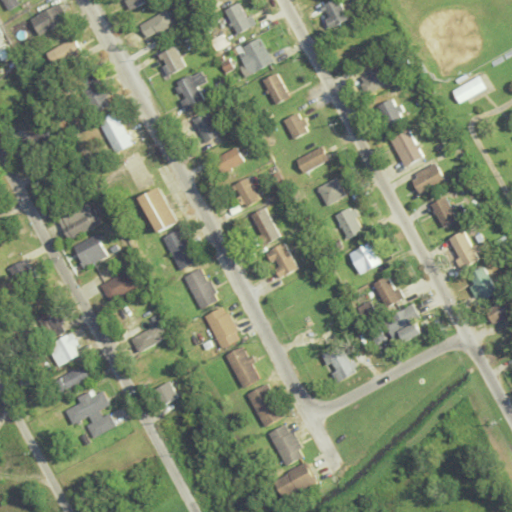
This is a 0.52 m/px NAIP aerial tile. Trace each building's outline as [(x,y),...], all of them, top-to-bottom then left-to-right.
[(19,0),(21,3),(10,10),(4,0),(19,0)] [(147,0),(132,10),(126,0),(147,0)] [(331,27),(326,18),(331,15),(327,8),(324,10),(322,5),(331,0),(341,0),(350,17),(331,27)] [(32,18),(61,1),(70,17),(42,34),(32,18)] [(235,24),(232,25),(230,22),(233,21),(226,8),(240,1),(248,16),(253,13),(258,22),(239,33),(235,24)] [(120,15),(116,17),(113,13),(127,5),(130,9),(127,11),(127,13),(121,17),(120,15)] [(144,39),(173,26),(166,11),(138,25),(144,39)] [(169,31),(183,22),(186,27),(172,36),(169,31)] [(58,28),(66,23),(69,28),(61,33),(58,28)] [(210,26),(216,23),(219,29),(213,32),(210,26)] [(151,42),(165,34),(168,38),(154,47),(151,42)] [(226,46),(221,35),(210,41),(215,52),(226,46)] [(62,62),(57,65),(49,51),(75,36),(83,49),(76,53),(79,58),(65,66),(62,62)] [(241,56),(247,52),(244,46),(261,36),(275,61),(251,74),(241,56)] [(182,53),(184,56),(183,56),(188,65),(169,75),(163,65),(168,63),(164,57),(162,58),(159,53),(176,44),(181,53),(182,53)] [(222,62),(230,57),(236,67),(228,72),(222,62)] [(378,65),(380,69),(379,70),(381,73),(382,72),(384,76),(382,76),(387,85),(369,95),(363,85),(367,83),(360,71),(375,63),(377,66),(378,65)] [(101,78),(103,83),(102,84),(107,92),(108,92),(111,96),(109,97),(113,104),(96,113),(78,80),(95,71),(99,79),(101,78)] [(278,103),(271,92),(269,93),(268,89),(269,88),(264,79),(278,72),(291,95),(278,103)] [(184,91),(180,93),(176,86),(180,84),(178,81),(192,73),(206,99),(188,110),(182,100),(187,97),(184,91)] [(455,90),(481,75),(488,86),(461,102),(455,90)] [(5,100),(2,102),(0,99),(0,87),(15,77),(22,87),(16,91),(21,99),(9,108),(5,100)] [(225,90),(231,87),(234,91),(227,95),(225,90)] [(403,102),(406,110),(401,112),(404,119),(385,129),(374,108),(393,97),(398,105),(403,102)] [(121,114),(123,119),(121,120),(129,133),(130,133),(133,137),(131,138),(134,143),(118,152),(100,120),(116,111),(119,115),(121,114)] [(220,126),(224,133),(206,142),(194,119),(209,111),(218,128),(220,126)] [(282,119),(291,138),(307,131),(299,112),(282,119)] [(27,146),(24,141),(27,140),(26,139),(51,125),(59,141),(31,157),(28,152),(25,154),(22,149),(27,146)] [(420,143),(422,146),(420,147),(424,155),(407,165),(392,138),(410,128),(418,143),(420,143)] [(298,158),(324,144),(331,158),(306,172),(298,158)] [(230,169),(224,172),(216,158),(238,146),(246,160),(234,166),(235,168),(230,171),(230,169)] [(439,165),(447,179),(446,179),(446,180),(444,182),(443,181),(422,193),(414,179),(419,176),(417,173),(436,162),(438,165),(439,165)] [(317,178),(331,170),(343,191),(342,191),(348,201),(334,208),(317,178)] [(272,175),(279,172),(285,182),(279,186),(272,175)] [(262,198),(248,206),(246,202),(243,204),(238,197),(242,194),(238,188),(236,190),(233,185),(249,176),(256,189),(258,188),(261,192),(259,193),(262,198)] [(142,193),(161,183),(180,217),(160,228),(142,193)] [(278,191),(287,186),(290,191),(281,197),(278,191)] [(75,200),(89,192),(92,197),(78,205),(75,200)] [(445,227),(437,213),(436,214),(434,210),(435,209),(432,203),(447,195),(460,219),(445,227)] [(96,207),(97,209),(103,205),(108,214),(102,218),(104,221),(75,237),(75,236),(71,238),(60,219),(89,203),(92,209),(96,207)] [(259,236),(263,234),(252,214),(266,206),(282,235),(264,245),(259,236)] [(337,215),(351,207),(365,230),(350,238),(337,215)] [(196,247),(202,259),(181,270),(164,238),(185,226),(191,238),(187,240),(192,249),(196,247)] [(481,259),(467,266),(463,268),(459,259),(462,257),(456,247),(454,248),(452,244),(454,243),(451,237),(465,229),(474,247),(478,245),(481,250),(477,252),(481,259)] [(82,262),(84,261),(81,256),(78,257),(75,253),(78,251),(76,246),(103,231),(107,239),(102,242),(110,255),(86,268),(82,262)] [(498,240),(506,235),(511,246),(504,250),(498,240)] [(351,253),(374,239),(378,246),(375,248),(382,261),(362,273),(351,253)] [(276,268),(281,265),(272,249),(285,241),(299,267),(281,277),(276,268)] [(111,248),(117,244),(121,249),(114,253),(111,248)] [(10,267),(27,259),(37,278),(20,287),(10,267)] [(481,294),(476,297),(471,286),(476,283),(470,273),(484,265),(498,291),(483,299),(481,294)] [(210,279),(217,292),(215,293),(219,300),(202,309),(185,277),(202,267),(209,280),(210,279)] [(101,285),(129,269),(139,286),(110,302),(101,285)] [(400,287),(406,297),(388,307),(375,283),(388,275),(396,289),(400,287)] [(511,295),(511,318),(510,314),(495,323),(487,309),(511,295)] [(359,307),(372,301),(380,316),(368,323),(359,307)] [(385,320),(414,303),(422,316),(417,319),(424,329),(406,340),(407,341),(399,346),(385,320)] [(229,311),(239,330),(236,331),(240,339),(223,348),(206,316),(223,306),(226,313),(229,311)] [(61,314),(66,323),(62,325),(66,331),(51,340),(38,318),(53,309),(57,316),(61,314)] [(156,315),(163,311),(168,319),(161,323),(156,315)] [(131,339),(160,323),(167,336),(139,352),(131,339)] [(382,339),(378,328),(370,330),(374,342),(382,339)] [(75,346),(80,354),(61,365),(49,345),(68,333),(69,335),(73,332),(80,343),(75,346)] [(170,345),(177,341),(181,349),(174,353),(170,345)] [(355,360),(359,366),(355,368),(357,372),(338,383),(333,373),(337,370),(333,362),(329,365),(323,355),(342,344),(352,361),(355,360)] [(254,354),(257,361),(253,363),(262,378),(245,388),(227,355),(244,345),(250,356),(254,354)] [(144,362),(163,352),(171,366),(151,376),(144,362)] [(55,398),(47,384),(72,371),(71,370),(76,367),(77,369),(91,361),(98,374),(55,398)] [(19,381),(32,373),(36,381),(23,389),(19,381)] [(156,389),(170,380),(179,395),(165,404),(156,389)] [(248,394),(268,383),(286,416),(266,427),(248,394)] [(44,394),(40,388),(42,386),(43,387),(46,385),(49,391),(44,394)] [(100,410),(104,416),(110,413),(117,426),(95,438),(88,425),(93,422),(90,415),(82,420),(83,422),(79,424),(78,422),(74,424),(67,410),(81,402),(78,397),(90,391),(93,396),(104,390),(111,404),(100,410)] [(295,431),(304,447),(301,449),(305,456),(288,466),(270,433),(287,424),(292,433),(295,431)] [(81,437),(87,433),(92,442),(87,445),(81,437)] [(309,463),(318,478),(316,479),(317,482),(301,492),(299,489),(285,498),(275,481),(289,473),(289,471),(306,461),(308,464),(309,463)]
